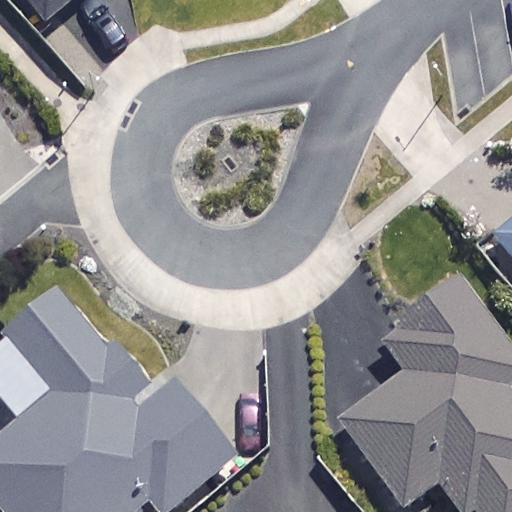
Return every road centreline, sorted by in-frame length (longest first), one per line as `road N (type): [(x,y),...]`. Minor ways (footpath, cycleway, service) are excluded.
road 1 (residential): [(353,67),(316,184),(291,231),(258,253),(213,258),(178,246),(155,225),(143,193),(140,159),(149,126),(170,104),(203,90)]
road 2 (residential): [(203,90),(353,67)]
